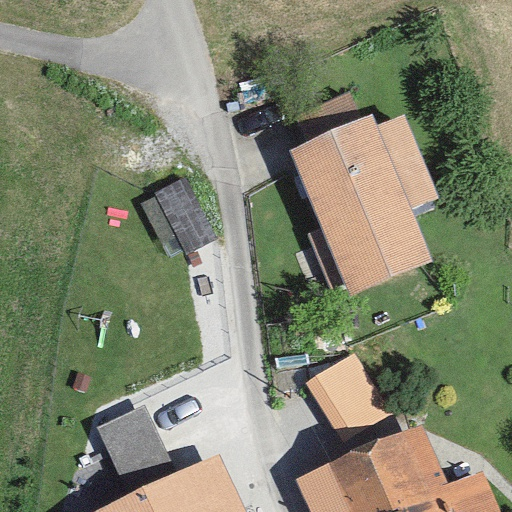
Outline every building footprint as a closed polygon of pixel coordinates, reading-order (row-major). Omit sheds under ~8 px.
[(436,211),(403,131),(376,142),(371,130),(361,134),(348,102),(287,127),(300,161),(290,165),(349,311),(432,278),(410,222),(436,211)] [(336,420),(385,401),(360,339),(311,359),(336,420)] [(124,467),(172,444),(145,389),(97,413),(124,467)] [(447,496),(421,438),(299,493),(307,511),(484,511),(472,485),(447,496)] [(235,511),(214,466),(115,511),(235,511)]
